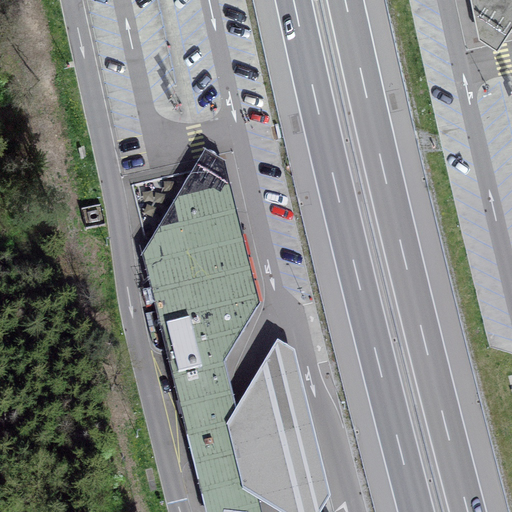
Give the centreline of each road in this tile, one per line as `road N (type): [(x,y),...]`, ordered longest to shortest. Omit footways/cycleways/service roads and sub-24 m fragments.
road 1 (motorway): [(293,0),(416,511)]
road 2 (motorway): [(468,511),(345,0)]
